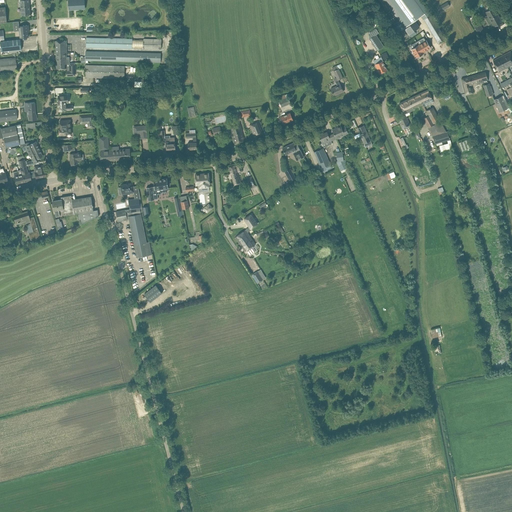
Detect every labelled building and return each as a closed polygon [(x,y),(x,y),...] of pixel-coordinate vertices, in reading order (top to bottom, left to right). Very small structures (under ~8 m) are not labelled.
[(28,0),(20,0),(21,15),(30,14),(28,0)] [(82,9),(81,0),(72,0),(68,0),(69,9),(82,9)] [(420,0),(383,0),(404,28),(421,16),(424,20),(431,15),(420,0)] [(494,27),(502,22),(494,7),(485,12),(489,19),(487,21),(489,24),(491,23),(494,27)] [(431,15),(424,20),(438,42),(445,38),(431,15)] [(79,29),(78,19),(58,20),(59,30),(79,29)] [(415,21),(405,29),(409,34),(419,27),(415,21)] [(477,33),(483,29),(480,24),(477,26),(475,21),(472,23),(477,33)] [(19,26),(20,37),(28,36),(28,30),(29,30),(28,25),(19,26)] [(2,51),(21,49),(20,39),(4,41),(3,30),(0,30),(0,43),(1,44),(2,51)] [(369,38),(377,50),(384,46),(375,34),(369,38)] [(161,49),(161,39),(86,37),(86,47),(161,49)] [(57,58),(57,64),(70,63),(69,63),(69,57),(67,57),(66,53),(67,53),(66,40),(56,41),(56,58),(57,58)] [(426,40),(411,49),(417,58),(424,53),(423,52),(431,47),(426,40)] [(86,51),(86,57),(81,57),(81,60),(161,62),(161,53),(86,51)] [(508,67),(511,65),(511,54),(510,51),(501,56),(508,67)] [(508,67),(501,56),(493,60),(495,65),(498,72),(508,67)] [(381,57),(374,60),(379,74),(387,70),(381,57)] [(0,72),(17,71),(15,58),(0,59),(0,72)] [(69,63),(70,63),(57,64),(57,68),(67,68),(67,76),(76,75),(75,63),(69,63)] [(124,78),(124,66),(85,65),(85,77),(124,78)] [(338,69),(334,71),(337,80),(342,78),(338,69)] [(471,85),(488,80),(485,72),(461,79),(466,95),(474,93),(471,85)] [(510,83),(511,82),(511,77),(503,82),(505,86),(510,83)] [(15,81),(0,82),(0,92),(16,91),(15,81)] [(337,86),(331,89),(334,96),(343,91),(339,81),(336,82),(337,86)] [(486,96),(492,95),(489,83),(483,85),(486,96)] [(423,104),(432,99),(430,94),(428,90),(418,94),(423,104)] [(67,93),(58,94),(59,99),(58,99),(58,100),(59,100),(59,102),(58,102),(58,103),(59,103),(59,109),(66,108),(66,107),(69,107),(69,103),(66,103),(66,100),(68,100),(67,93)] [(279,97),(281,101),(279,102),(281,108),(290,104),(288,98),(289,97),(287,94),(285,95),(285,94),(279,97)] [(409,112),(415,110),(414,108),(423,104),(418,94),(404,101),(409,112)] [(496,104),(499,111),(509,106),(503,96),(495,100),(497,103),(496,104)] [(404,101),(399,103),(404,114),(409,112),(404,101)] [(30,108),(28,108),(28,111),(29,120),(36,119),(36,115),(35,115),(34,102),(29,103),(30,108)] [(194,106),(187,108),(189,117),(196,116),(194,106)] [(426,111),(429,115),(434,124),(440,120),(433,107),(426,111)] [(0,121),(17,119),(16,110),(0,111),(0,121)] [(290,113),(281,117),(284,124),(293,120),(290,113)] [(85,115),(86,122),(91,122),(91,127),(94,127),(93,114),(85,115)] [(409,124),(405,115),(399,118),(403,127),(409,124)] [(423,118),(428,127),(432,133),(437,130),(434,124),(429,115),(423,118)] [(67,132),(71,132),(70,123),(69,123),(69,120),(60,121),(61,129),(59,129),(60,135),(67,134),(67,132)] [(240,122),(233,124),(234,127),(229,128),(234,144),(245,141),(240,122)] [(257,122),(249,125),(255,137),(263,133),(257,122)] [(20,124),(15,125),(20,144),(24,143),(20,124)] [(15,125),(1,128),(5,147),(20,144),(15,125)] [(343,137),(349,134),(345,126),(342,127),(341,125),(332,129),(336,138),(342,135),(343,137)] [(370,141),(364,125),(357,128),(364,143),(370,141)] [(137,127),(138,134),(148,134),(147,126),(137,127)] [(213,129),(215,135),(217,135),(217,133),(221,132),(220,127),(213,129)] [(189,130),(189,132),(186,133),(186,138),(193,137),(193,142),(188,143),(188,149),(197,149),(195,129),(189,130)] [(327,132),(318,135),(322,144),(330,140),(331,141),(327,132)] [(435,143),(449,138),(447,132),(433,136),(435,143)] [(165,138),(164,138),(165,143),(166,142),(166,149),(175,148),(175,144),(174,138),(170,138),(170,135),(164,136),(165,138)] [(103,137),(99,137),(100,150),(109,149),(109,146),(108,136),(103,136),(103,137)] [(403,137),(400,138),(403,147),(405,146),(406,149),(408,147),(407,144),(406,145),(403,137)] [(460,142),(463,150),(470,148),(467,139),(460,142)] [(20,144),(20,148),(25,145),(26,146),(25,147),(29,155),(36,152),(35,151),(39,149),(36,142),(30,144),(29,142),(24,143),(20,144)] [(293,143),(282,148),(286,155),(293,151),(297,160),(304,157),(300,150),(297,151),(293,143)] [(439,145),(441,151),(451,149),(449,143),(439,145)] [(323,148),(314,152),(321,168),(330,164),(323,148)] [(36,152),(29,155),(32,161),(36,159),(38,158),(42,156),(39,149),(35,151),(36,152)] [(120,159),(130,158),(129,149),(100,152),(101,161),(120,159)] [(82,160),(80,152),(70,153),(71,160),(70,160),(71,166),(75,165),(75,164),(78,163),(77,161),(82,160)] [(20,170),(24,182),(31,180),(30,174),(29,172),(27,173),(26,166),(25,164),(27,163),(26,162),(26,161),(25,161),(23,155),(17,156),(18,160),(20,170)] [(242,168),(244,167),(242,163),(236,165),(236,164),(228,167),(234,185),(241,183),(237,172),(240,171),(241,172),(243,172),(242,168)] [(42,165),(34,167),(34,168),(36,178),(46,176),(45,170),(43,171),(43,167),(42,165)] [(291,168),(285,172),(291,183),(297,179),(291,168)] [(17,171),(13,172),(16,184),(24,182),(20,170),(17,171)] [(199,184),(200,187),(209,186),(209,183),(210,183),(209,173),(195,175),(196,185),(199,184)] [(252,176),(247,178),(249,183),(251,188),(257,186),(255,182),(255,181),(252,176)] [(162,189),(162,192),(167,191),(167,188),(168,188),(167,178),(166,178),(154,180),(153,180),(154,187),(153,187),(153,186),(146,187),(148,200),(154,200),(154,199),(158,199),(157,190),(162,189)] [(134,192),(135,199),(139,198),(140,198),(139,191),(138,191),(139,191),(134,192),(133,183),(121,185),(121,188),(120,188),(119,188),(118,190),(119,192),(119,193),(120,193),(122,193),(122,194),(134,192)] [(91,197),(72,200),(71,195),(61,197),(61,199),(63,209),(64,216),(78,213),(80,225),(98,217),(97,210),(93,211),(91,197)] [(139,198),(135,199),(129,200),(129,205),(130,209),(140,208),(139,198)] [(58,209),(63,209),(61,199),(53,201),(54,210),(55,210),(56,217),(60,216),(58,209)] [(182,209),(189,208),(187,200),(181,202),(182,209)] [(265,202),(260,206),(263,210),(268,206),(265,202)] [(118,221),(129,219),(137,257),(152,254),(149,242),(147,242),(141,213),(140,208),(130,209),(116,212),(118,221)] [(245,230),(235,237),(239,243),(250,236),(247,232),(252,229),(251,228),(258,223),(254,219),(258,216),(260,215),(259,213),(256,210),(251,214),(250,214),(245,218),(244,219),(247,223),(250,226),(245,229),(245,230)] [(27,212),(13,216),(15,221),(16,226),(16,225),(16,224),(24,221),(25,223),(30,221),(30,222),(31,226),(32,229),(33,232),(29,234),(29,233),(28,233),(31,241),(40,238),(35,221),(33,217),(29,218),(27,212)] [(250,236),(239,243),(245,251),(249,248),(249,249),(247,251),(249,255),(255,250),(252,246),(255,244),(250,236)] [(117,257),(119,269),(127,268),(125,255),(117,257)] [(174,271),(144,294),(150,302),(180,279),(174,271)] [(257,283),(258,282),(261,286),(265,284),(257,271),(252,275),(257,283)]
